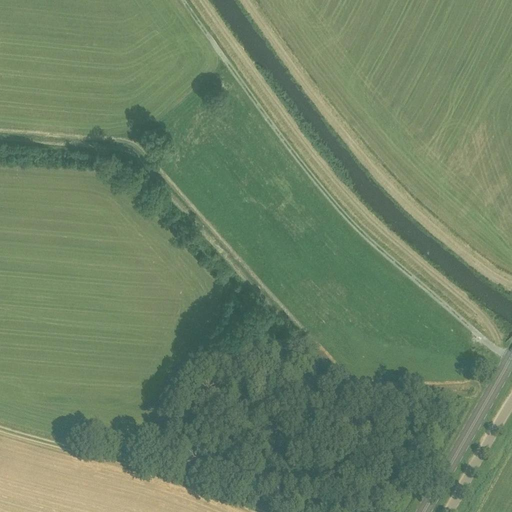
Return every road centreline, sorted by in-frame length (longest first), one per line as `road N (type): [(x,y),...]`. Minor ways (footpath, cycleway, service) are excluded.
road 1 (track): [(510,357),(336,208),(185,0)]
road 2 (track): [(258,511),(184,479),(0,428)]
road 3 (primary): [(423,511),(510,357)]
road 4 (unclassified): [(450,511),(511,404)]
